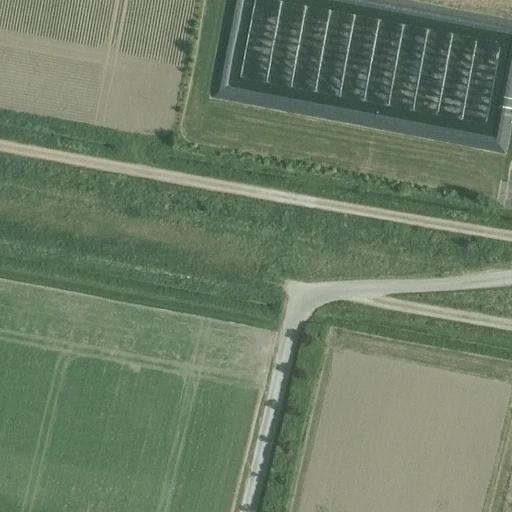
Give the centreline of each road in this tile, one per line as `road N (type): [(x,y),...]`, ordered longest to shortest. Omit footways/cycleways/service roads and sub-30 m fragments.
road 1 (track): [(0,138),(511,242)]
road 2 (track): [(0,233),(511,325)]
road 3 (unclassified): [(244,511),(283,344),(311,297),(511,279)]
